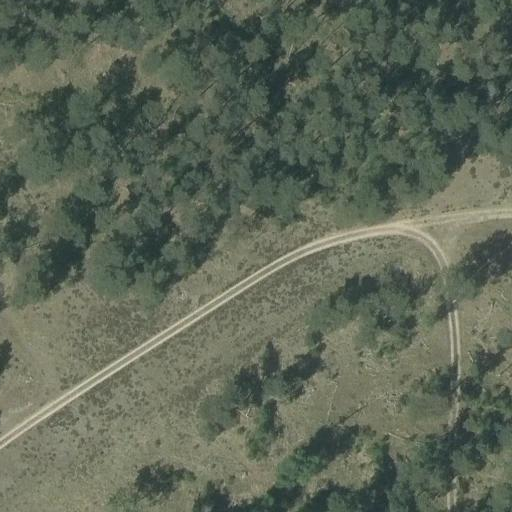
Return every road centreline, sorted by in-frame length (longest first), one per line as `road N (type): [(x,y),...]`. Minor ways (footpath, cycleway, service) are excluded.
road 1 (track): [(0,449),(305,252),(511,212)]
road 2 (unknown): [(447,511),(452,364),(439,279),(428,257),(391,231)]
